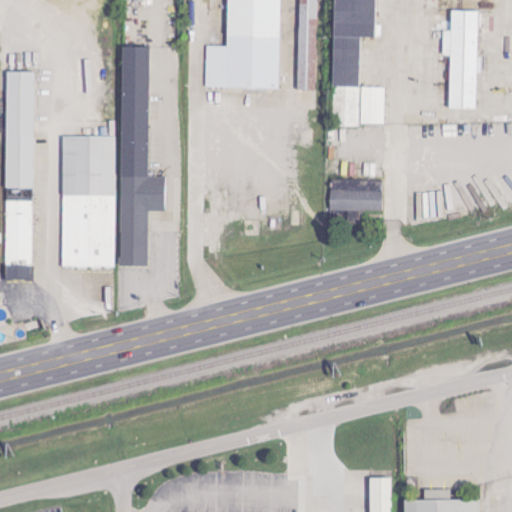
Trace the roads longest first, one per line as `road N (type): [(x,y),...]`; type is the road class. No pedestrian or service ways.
road 1 (residential): [(0,499),(511,372)]
road 2 (primary): [(0,376),(467,261)]
